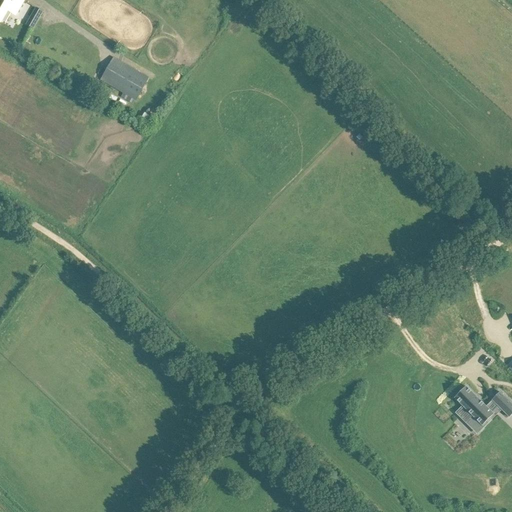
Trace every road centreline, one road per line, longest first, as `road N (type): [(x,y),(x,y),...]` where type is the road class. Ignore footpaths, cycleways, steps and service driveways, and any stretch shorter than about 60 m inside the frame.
road 1 (track): [(236,404),(511,232)]
road 2 (track): [(0,207),(67,247),(236,404)]
road 3 (track): [(236,404),(343,511)]
road 4 (track): [(155,511),(236,404)]
